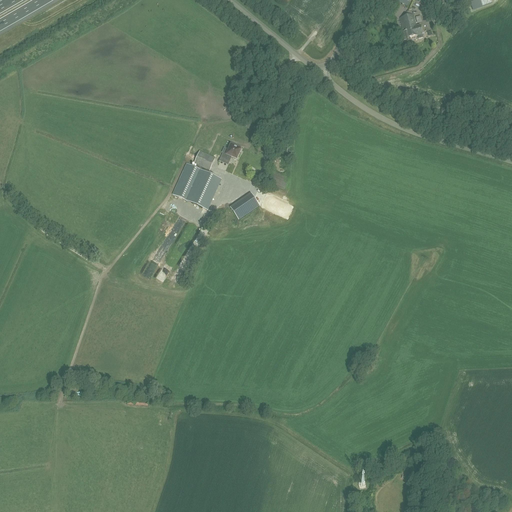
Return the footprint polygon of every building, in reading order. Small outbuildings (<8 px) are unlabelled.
[(491,2),(490,0),(470,0),(472,9),(491,2)] [(413,15),(403,18),(408,38),(418,36),(419,38),(420,39),(422,38),(423,37),(422,35),(422,34),(422,33),(423,33),(423,32),(423,31),(422,30),(421,31),(420,25),(416,26),(413,15)] [(403,18),(400,18),(403,30),(401,31),(401,33),(404,47),(409,46),(408,44),(411,44),(410,38),(408,38),(403,18)] [(241,149),(231,145),(226,155),(237,160),(241,149)] [(215,159),(200,152),(194,165),(197,166),(200,168),(209,172),(215,159)] [(196,169),(186,164),(172,195),(189,203),(203,172),(199,170),(200,168),(197,166),(196,169)] [(289,179),(266,169),(261,180),(284,190),(289,179)] [(220,180),(203,172),(189,203),(206,210),(220,180)] [(255,200),(251,194),(230,208),(234,213),(239,221),(260,207),(255,200)] [(268,197),(264,206),(283,213),(286,204),(268,197)]
